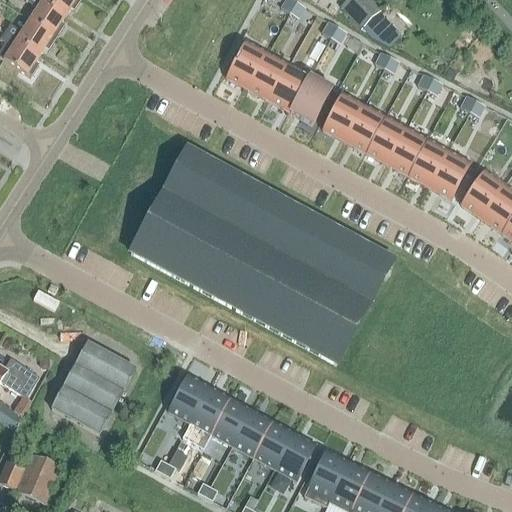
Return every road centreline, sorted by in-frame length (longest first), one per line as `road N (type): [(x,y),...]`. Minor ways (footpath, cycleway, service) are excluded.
road 1 (residential): [(0,237),(382,445),(511,501)]
road 2 (residential): [(511,284),(109,56)]
